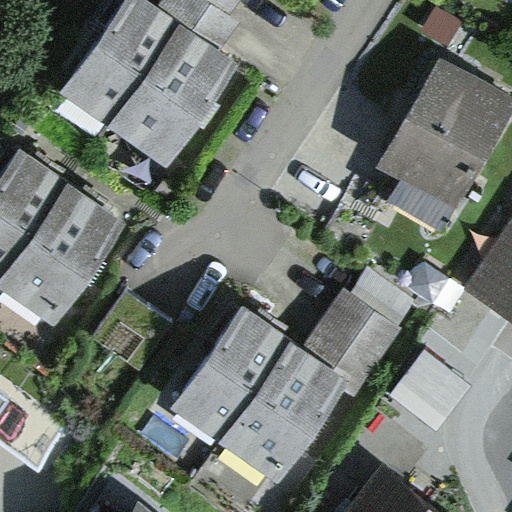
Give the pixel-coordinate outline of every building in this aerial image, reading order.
[(116,0),(64,78),(110,111),(183,8),(170,0),(116,0)] [(170,0),(183,8),(225,39),(242,13),(234,8),(239,0),(170,0)] [(437,2),(421,27),(448,43),(463,18),(437,2)] [(225,39),(183,8),(110,111),(168,151),(240,49),(225,39)] [(511,109),(511,89),(442,48),(380,152),(403,165),(386,193),(442,226),(511,109)] [(0,156),(0,271),(2,273),(74,167),(19,129),(0,156)] [(127,203),(74,167),(2,273),(56,309),(127,203)] [(511,206),(466,278),(511,307),(511,206)] [(343,281),(305,334),(349,366),(340,377),(356,389),(403,324),(398,321),(414,298),(367,264),(351,286),(343,281)] [(123,288),(93,332),(138,362),(168,317),(123,288)] [(169,390),(225,429),(296,328),(241,289),(169,390)] [(305,334),(296,328),(225,429),(279,466),(340,377),(349,366),(305,334)] [(426,345),(393,391),(437,424),(471,379),(426,345)] [(0,437),(54,476),(87,430),(12,377),(3,388),(0,385),(0,437)] [(463,511),(388,449),(334,511),(463,511)] [(156,511),(136,496),(122,511),(156,511)]
